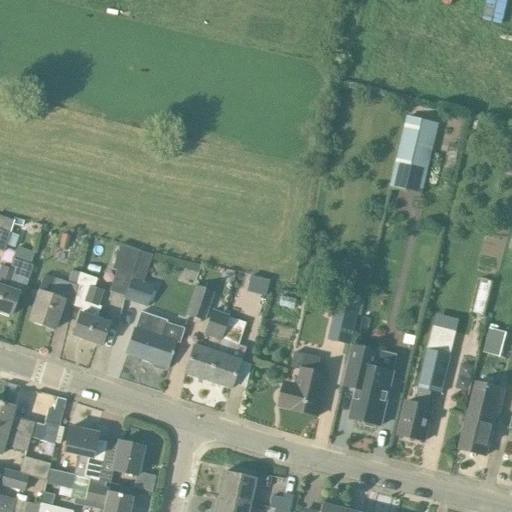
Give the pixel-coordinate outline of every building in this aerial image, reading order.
[(248,32),(253,0),(220,0),(216,27),(248,32)] [(511,0),(490,0),(487,20),(508,24),(511,0)] [(407,116),(395,170),(426,177),(439,124),(407,116)] [(479,137),(471,135),(466,151),(474,153),(479,137)] [(457,149),(448,147),(446,154),(455,156),(457,149)] [(14,220),(0,215),(0,252),(3,253),(6,245),(15,248),(19,236),(10,233),(13,224),(22,227),(24,221),(14,218),(14,220)] [(71,236),(62,234),(58,248),(67,250),(71,236)] [(112,269),(132,276),(140,251),(120,244),(112,269)] [(140,251),(132,276),(124,300),(147,308),(154,286),(143,282),(152,255),(140,251)] [(0,315),(9,318),(10,314),(12,314),(18,294),(23,295),(33,266),(30,265),(13,259),(10,267),(3,265),(0,272),(0,315)] [(73,307),(81,274),(71,271),(67,282),(45,274),(30,321),(54,329),(63,303),(73,307)] [(81,274),(73,307),(82,310),(73,335),(102,345),(109,322),(97,318),(101,307),(98,306),(103,290),(94,287),(96,279),(81,274)] [(254,318),(259,291),(270,293),(273,279),(253,275),(251,288),(237,286),(232,314),(254,318)] [(486,277),(476,312),(487,315),(497,280),(486,277)] [(214,292),(195,286),(185,316),(204,322),(214,292)] [(353,305),(341,302),(340,308),(336,307),(327,340),(351,346),(359,312),(351,311),(353,305)] [(226,324),(228,315),(212,310),(203,336),(209,338),(205,348),(196,345),(186,373),(208,381),(228,324),(226,324)] [(162,337),(167,321),(141,313),(127,354),(153,362),(152,365),(152,368),(163,372),(166,370),(167,367),(168,368),(177,342),(162,337)] [(229,316),(228,315),(226,324),(228,324),(208,381),(232,389),(246,348),(238,346),(245,324),(229,318),(229,316)] [(457,331),(432,325),(418,388),(419,388),(416,403),(407,401),(399,435),(425,441),(433,407),(428,406),(431,392),(441,394),(446,372),(448,372),(457,331)] [(490,329),(484,352),(501,356),(507,333),(490,329)] [(358,389),(351,418),(366,422),(367,426),(375,428),(378,425),(382,426),(395,373),(377,368),(380,352),(354,346),(345,386),(358,389)] [(284,381),(279,405),(285,407),(293,409),(293,410),(318,416),(328,374),(317,372),(321,358),(295,352),(291,368),(302,371),(299,384),(284,381)] [(506,390),(477,382),(460,449),(487,456),(496,417),(499,418),(506,390)] [(0,403),(0,427),(31,436),(35,423),(13,417),(15,407),(0,403)] [(59,425),(45,421),(43,426),(40,439),(46,441),(54,443),(59,427),(59,425)] [(78,455),(73,474),(99,480),(108,443),(97,440),(98,433),(69,426),(63,451),(78,455)] [(26,452),(30,438),(31,436),(0,427),(0,453),(2,454),(4,446),(26,452)] [(108,443),(99,480),(110,482),(113,470),(136,476),(143,447),(119,442),(119,445),(108,443)] [(19,472),(28,475),(28,476),(45,481),(50,465),(23,457),(19,472)] [(28,476),(28,475),(4,469),(0,483),(0,485),(24,492),(28,476)] [(225,472),(219,496),(251,503),(256,479),(225,472)] [(110,482),(99,480),(73,474),(73,475),(74,475),(69,496),(105,504),(103,511),(129,511),(132,498),(109,493),(110,489),(105,488),(106,483),(110,483),(110,482)] [(40,506),(38,511),(70,511),(52,507),(54,495),(43,492),(39,506),(40,506)] [(275,510),(277,510),(278,509),(289,511),(293,496),(283,494),(282,498),(271,496),(268,508),(275,510)] [(0,506),(13,510),(16,500),(0,495),(0,506)] [(248,511),(251,503),(219,496),(215,511),(248,511)] [(26,502),(22,511),(38,511),(40,506),(39,506),(26,502)]
